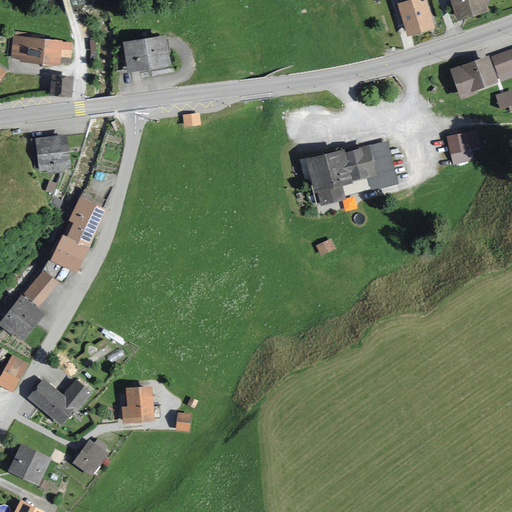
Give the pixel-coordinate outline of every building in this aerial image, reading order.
[(487,12),(483,0),(449,0),(457,22),(487,12)] [(435,28),(426,3),(400,13),(409,38),(435,28)] [(72,45),(13,38),(11,60),(19,61),(19,63),(59,68),(60,59),(70,60),(72,45)] [(164,38),(126,44),(130,70),(168,64),(164,38)] [(511,51),(492,59),(499,77),(511,71),(511,51)] [(496,84),(486,58),(449,72),(459,98),(496,84)] [(72,79),(51,77),(49,97),(70,99),(72,79)] [(511,105),(511,97),(510,92),(496,97),(500,110),(511,105)] [(199,113),(182,115),(184,127),(200,125),(199,113)] [(477,131),(447,138),(453,166),(475,161),(473,152),(481,150),(477,131)] [(385,134),(304,154),(318,210),(399,190),(385,134)] [(67,137),(35,140),(38,175),(70,172),(67,137)] [(67,236),(61,234),(43,270),(55,278),(61,270),(76,277),(108,210),(80,196),(68,220),(73,224),(67,236)] [(334,248),(329,240),(318,247),(322,254),(334,248)] [(58,283),(42,270),(22,296),(39,308),(58,283)] [(39,308),(21,297),(0,324),(0,327),(21,344),(44,314),(39,308)] [(27,365),(12,357),(0,378),(0,383),(13,391),(27,365)] [(62,394),(42,379),(26,399),(61,426),(73,410),(78,413),(94,392),(75,378),(62,394)] [(152,386),(127,387),(128,405),(123,406),(124,423),(154,421),(152,386)] [(199,402),(191,398),(187,406),(195,410),(199,402)] [(192,414),(178,413),(175,430),(190,432),(192,414)] [(94,447),(89,443),(73,465),(90,478),(107,455),(103,452),(107,446),(98,440),(94,447)] [(37,486),(51,458),(22,444),(8,472),(37,486)] [(41,511),(21,502),(16,511),(41,511)]
